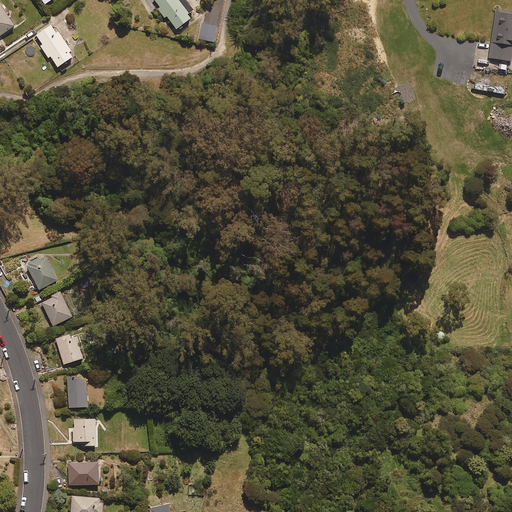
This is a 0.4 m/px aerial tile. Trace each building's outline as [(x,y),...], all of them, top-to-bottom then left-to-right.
[(0,0),(0,35),(15,25),(9,17),(14,13),(11,8),(6,12),(2,6),(5,4),(2,0),(0,0)] [(154,0),(160,8),(158,10),(165,19),(168,17),(177,29),(191,17),(188,14),(194,9),(186,0),(154,0)] [(215,42),(222,13),(206,9),(199,39),(215,42)] [(511,57),(511,13),(496,11),(490,57),(496,58),(495,65),(505,67),(506,60),(511,61),(511,57)] [(74,55),(53,23),(36,34),(43,44),(41,46),(49,57),(51,56),(58,66),(74,55)] [(40,259),(40,257),(26,264),(39,289),(58,280),(46,256),(40,259)] [(92,284),(88,278),(80,283),(84,289),(92,284)] [(73,316),(60,291),(51,296),(52,297),(42,302),(53,326),(73,316)] [(70,337),(69,334),(56,338),(64,364),(84,358),(78,335),(70,337)] [(88,406),(86,375),(67,376),(69,407),(88,406)] [(96,419),(75,419),(75,428),(73,428),(73,441),(85,441),(85,445),(96,445),(96,419)] [(99,462),(68,463),(69,485),(100,484),(99,462)] [(71,511),(102,511),(103,503),(100,503),(100,497),(72,496),(71,511)]
